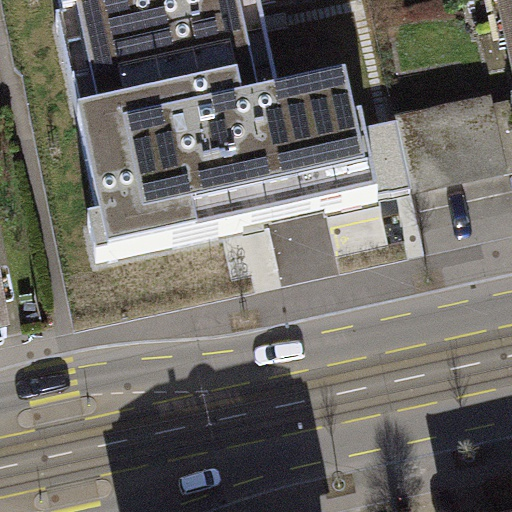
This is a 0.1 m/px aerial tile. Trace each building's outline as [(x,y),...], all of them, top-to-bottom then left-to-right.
[(71,94),(268,51),(259,9),(301,0),(58,0),(64,27),(57,29),(71,94)] [(511,0),(501,0),(511,49),(511,0)] [(268,51),(71,94),(101,228),(90,230),(98,267),(379,206),(362,128),(354,130),(345,93),(280,107),(268,51)] [(488,106),(397,126),(412,194),(503,175),(502,168),(511,166),(511,106),(489,112),(488,106)] [(0,340),(8,339),(0,297),(0,340)]
